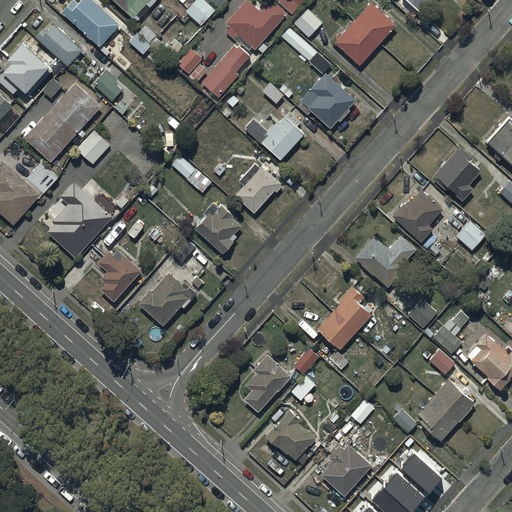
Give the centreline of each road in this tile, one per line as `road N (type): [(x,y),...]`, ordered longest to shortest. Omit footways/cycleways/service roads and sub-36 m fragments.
road 1 (residential): [(193,359),(511,8)]
road 2 (secondary): [(117,511),(0,406)]
road 3 (secondary): [(0,277),(110,377)]
